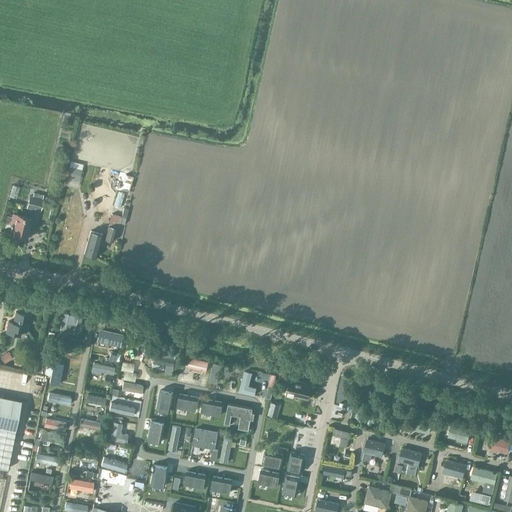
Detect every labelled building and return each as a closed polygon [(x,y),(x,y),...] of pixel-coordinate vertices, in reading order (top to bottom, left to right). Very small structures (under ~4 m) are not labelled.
[(79,169),(69,166),(66,177),(76,179),(79,169)] [(28,196),(26,206),(40,208),(42,198),(41,198),(42,194),(34,192),(33,197),(28,196)] [(104,238),(113,241),(117,227),(118,228),(119,223),(124,224),(128,208),(124,207),(121,216),(112,214),(104,238)] [(17,214),(12,233),(27,237),(32,218),(17,214)] [(103,234),(91,231),(85,254),(97,257),(103,234)] [(9,321),(6,332),(21,335),(22,330),(27,331),(31,314),(16,311),(14,322),(9,321)] [(287,394),(307,399),(311,384),(291,379),(287,394)] [(0,467),(7,469),(21,400),(0,396),(0,467)] [(228,404),(224,424),(230,425),(232,415),(240,417),(238,428),(249,430),(251,419),(252,412),(253,408),(228,404)] [(431,421),(404,414),(401,427),(427,434),(431,421)] [(37,427),(32,449),(64,456),(68,433),(37,427)] [(385,444),(366,439),(363,450),(382,455),(385,444)] [(418,454),(398,449),(395,460),(415,465),(418,454)] [(301,472),(304,455),(291,452),(287,469),(301,472)] [(464,466),(446,462),(444,472),(461,476),(464,466)] [(344,469),(324,466),(322,477),(343,479),(344,469)] [(495,473),(470,467),(467,480),(492,486),(495,473)] [(511,477),(507,476),(501,500),(511,502),(511,477)] [(384,495),(365,491),(363,505),(381,509),(384,495)] [(420,511),(422,504),(404,500),(401,511),(420,511)] [(335,511),(336,506),(316,503),(314,511),(335,511)]
